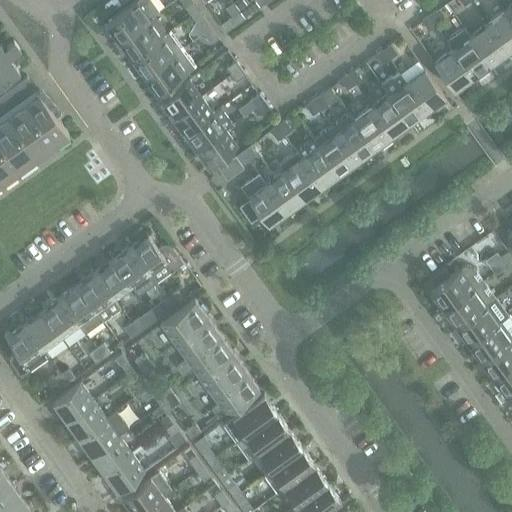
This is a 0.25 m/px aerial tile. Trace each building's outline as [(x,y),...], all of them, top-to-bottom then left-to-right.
[(119,40),(154,15),(159,11),(150,0),(135,0),(106,22),(119,40)] [(244,18),(255,10),(249,2),(239,10),(244,18)] [(239,10),(227,18),(233,26),(244,18),(239,10)] [(443,20),(436,10),(429,15),(436,25),(443,20)] [(511,19),(505,10),(487,22),(510,54),(511,52),(511,19)] [(132,58),(166,32),(154,15),(119,40),(132,58)] [(203,15),(195,21),(203,32),(211,27),(203,15)] [(422,20),(429,30),(436,25),(429,15),(422,20)] [(494,59),(497,63),(510,54),(487,22),(470,35),(490,63),(494,59)] [(211,43),(218,37),(211,27),(203,32),(211,43)] [(144,75),(181,48),(169,31),(166,32),(132,58),(144,75)] [(452,48),(472,75),(490,63),(470,35),(452,48)] [(0,84),(19,71),(9,57),(20,49),(13,40),(3,48),(0,44),(0,84)] [(396,53),(389,44),(382,49),(390,58),(396,53)] [(157,93),(194,66),(181,48),(144,75),(157,93)] [(475,79),(472,75),(452,48),(434,61),(454,88),(459,85),(462,88),(475,79)] [(382,49),(375,54),(382,64),(390,58),(382,49)] [(235,60),(225,67),(230,74),(240,67),(235,60)] [(235,81),(245,74),(240,67),(230,74),(235,81)] [(444,96),(424,68),(406,81),(429,113),(441,103),(439,100),(444,96)] [(361,79),(354,69),(347,74),(354,84),(361,79)] [(426,109),(428,113),(429,113),(406,81),(398,71),(381,83),(408,121),(426,109)] [(340,79),(347,89),(354,84),(347,74),(340,79)] [(31,83),(26,76),(17,82),(22,89),(31,83)] [(188,78),(160,99),(172,117),(201,96),(188,78)] [(17,82),(8,88),(13,96),(22,89),(17,82)] [(406,129),(403,125),(408,121),(381,83),(380,83),(388,94),(371,106),(394,138),(406,129)] [(8,88),(0,94),(0,96),(4,102),(13,96),(8,88)] [(0,183),(69,134),(50,109),(39,93),(0,121),(0,183)] [(248,112),(254,107),(264,100),(259,93),(242,105),(248,112)] [(326,104),(319,94),(312,99),(319,109),(326,104)] [(213,113),(212,112),(201,96),(172,117),(184,133),(213,113)] [(305,104),(312,114),(319,109),(312,99),(305,104)] [(259,114),(269,107),(264,100),(254,107),(259,114)] [(378,143),(381,147),(394,138),(371,106),(353,119),(349,113),(373,147),(378,143)] [(213,113),(184,133),(196,150),(225,129),(224,129),(232,123),(220,107),(212,112),(213,113)] [(371,154),(368,150),(373,147),(349,113),(331,126),(358,163),(371,154)] [(291,129),(284,119),(277,124),(284,134),(291,129)] [(270,130),(277,139),(284,134),(277,124),(270,130)] [(358,163),(331,126),(314,138),(338,172),(356,159),(358,163)] [(217,161),(237,146),(225,129),(196,150),(209,167),(217,161)] [(338,172),(314,138),(296,151),(324,189),(336,179),(333,176),(338,172)] [(256,154),(249,145),(242,150),(249,160),(256,154)] [(243,167),(242,165),(249,160),(242,150),(218,167),(227,179),(243,167)] [(279,163),(284,169),(283,170),(303,197),(308,194),(311,198),(324,189),(296,151),(279,163)] [(301,205),(298,201),(303,197),(283,170),(266,182),(259,173),(289,214),(301,205)] [(273,219),(276,223),(289,214),(259,173),(241,186),(247,195),(249,198),(239,205),(250,221),(261,214),(267,223),(273,219)] [(157,247),(148,233),(130,246),(155,282),(173,269),(183,262),(172,246),(169,244),(165,243),(161,244),(157,247)] [(155,282),(130,246),(112,259),(132,287),(149,274),(155,282)] [(505,264),(511,258),(511,255),(508,249),(490,262),(495,269),(504,263),(505,264)] [(132,287),(112,259),(95,272),(115,299),(132,287)] [(463,265),(430,289),(443,308),(482,280),(473,267),(463,265)] [(103,320),(120,307),(115,299),(95,272),(77,284),(103,320)] [(443,308),(456,326),(495,297),(482,280),(443,308)] [(79,325),(85,333),(103,320),(77,284),(60,297),(80,325),(79,325)] [(180,301),(173,292),(166,297),(173,306),(180,301)] [(80,325),(60,297),(42,310),(62,337),(79,325),(80,325)] [(158,302),(166,312),(173,306),(166,297),(158,302)] [(495,297),(456,326),(469,343),(500,320),(508,314),(495,297)] [(194,298),(160,323),(173,341),(207,316),(194,298)] [(62,337),(42,310),(25,322),(45,350),(62,337)] [(469,343),(481,361),(511,338),(511,319),(508,314),(500,320),(469,343)] [(177,364),(177,365),(220,334),(207,316),(173,341),(185,358),(177,364)] [(145,327),(138,317),(131,322),(138,332),(145,327)] [(48,356),(44,350),(45,350),(25,322),(6,336),(15,349),(10,352),(9,360),(21,376),(48,356)] [(123,327),(131,337),(138,332),(131,322),(123,327)] [(192,367),(198,376),(233,351),(220,334),(177,365),(183,374),(192,367)] [(494,378),(511,364),(511,338),(481,361),(494,378)] [(110,352),(103,342),(96,347),(103,357),(110,352)] [(89,353),(96,362),(103,357),(96,347),(89,353)] [(121,351),(113,357),(119,365),(127,359),(121,351)] [(198,376),(211,394),(245,369),(233,351),(198,376)] [(143,352),(134,359),(139,366),(149,359),(143,352)] [(144,374),(154,367),(149,359),(139,366),(144,374)] [(511,364),(494,378),(507,396),(511,391),(511,364)] [(75,377),(68,368),(61,372),(68,382),(75,377)] [(211,408),(218,417),(259,387),(245,369),(211,394),(218,403),(211,408)] [(54,378),(61,388),(68,382),(61,372),(54,378)] [(141,380),(134,385),(139,392),(147,387),(141,380)] [(80,381),(52,401),(66,419),(93,399),(80,381)] [(168,386),(159,393),(164,401),(174,394),(168,386)] [(145,401),(153,395),(147,387),(139,392),(145,401)] [(169,408),(179,402),(174,394),(164,401),(169,408)] [(222,423),(236,441),(245,434),(246,435),(277,412),(263,394),(222,423)] [(78,437),(106,417),(93,399),(66,419),(78,437)] [(249,459),(258,452),(289,430),(277,412),(246,435),(245,434),(236,441),(249,459)] [(167,415),(159,420),(165,427),(172,422),(167,415)] [(91,454),(118,434),(106,417),(78,437),(91,454)] [(170,435),(178,430),(172,422),(165,427),(170,435)] [(194,422),(184,429),(190,437),(200,430),(194,422)] [(258,452),(271,469),(302,447),(289,430),(258,452)] [(104,472),(131,452),(118,434),(91,454),(104,472)] [(208,446),(201,451),(208,462),(216,456),(208,446)] [(283,486),(284,487),(315,464),(302,447),(271,469),(271,470),(262,476),(275,493),(283,486)] [(117,490),(144,470),(131,452),(104,472),(117,490)] [(196,455),(189,460),(196,470),(204,465),(196,455)] [(216,472),(223,466),(216,456),(208,462),(216,472)] [(327,482),(315,464),(284,487),(295,503),(296,504),(327,482)] [(204,481),(211,475),(204,465),(196,470),(204,481)] [(0,468),(0,493),(12,485),(0,468)] [(158,470),(121,496),(132,511),(138,511),(163,494),(171,488),(158,470)] [(241,491),(234,481),(226,486),(234,497),(241,491)] [(296,504),(295,503),(287,509),(289,511),(323,511),(340,500),(327,482),(296,504)] [(12,485),(0,493),(0,511),(10,511),(25,502),(12,485)] [(229,500),(221,490),(214,495),(222,505),(229,500)] [(234,497),(241,507),(249,501),(241,491),(234,497)] [(175,511),(176,511),(175,511),(163,494),(138,511),(175,511)] [(222,505),(226,511),(233,511),(236,510),(229,500),(222,505)] [(31,511),(25,502),(10,511),(31,511)]
